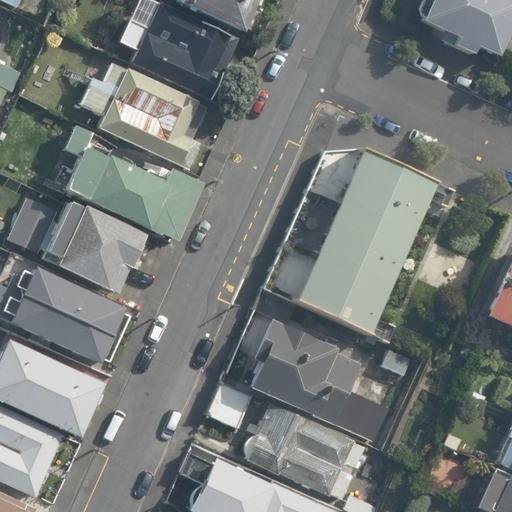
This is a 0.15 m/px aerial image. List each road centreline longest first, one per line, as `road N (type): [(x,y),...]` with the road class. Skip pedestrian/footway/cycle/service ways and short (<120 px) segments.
road 1 (residential): [(107,511),(310,52)]
road 2 (residential): [(310,52),(511,139)]
